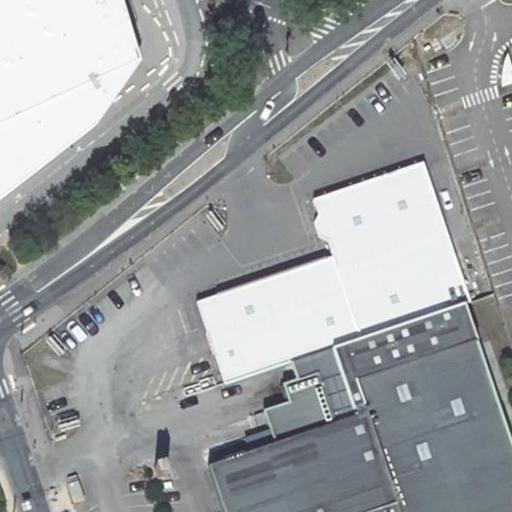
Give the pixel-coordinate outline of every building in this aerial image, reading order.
[(0,0),(0,195),(96,120),(142,57),(127,13),(122,0),(0,0)] [(467,302),(420,163),(314,199),(334,256),(199,301),(226,383),(289,362),(400,325),(459,305),(467,302)] [(400,325),(462,511),(511,511),(511,466),(459,305),(400,325)] [(462,511),(400,325),(289,362),(295,380),(264,392),(278,445),(240,454),(219,488),(227,511),(462,511)] [(157,462),(154,464),(154,465),(151,470),(151,475),(153,480),(155,482),(159,484),(166,485),(169,484),(172,481),(174,478),(175,473),(174,467),(172,465),(168,462),(165,461),(160,461),(157,462)] [(80,481),(69,485),(76,502),(87,498),(80,481)]
